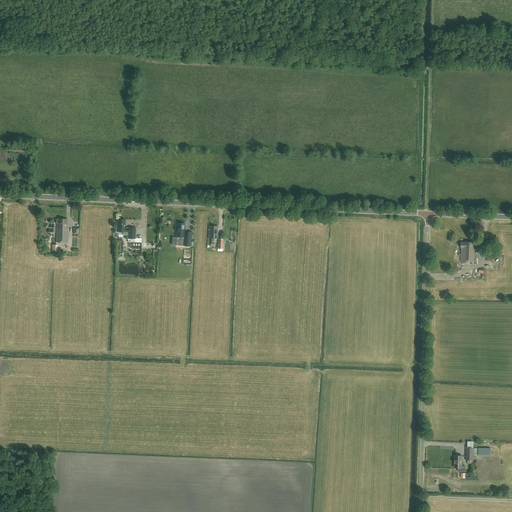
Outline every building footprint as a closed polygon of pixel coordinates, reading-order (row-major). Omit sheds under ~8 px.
[(68,242),(68,232),(67,232),(68,229),(68,227),(67,227),(68,219),(58,219),(56,219),(56,223),(57,223),(56,242),(68,242)] [(128,232),(128,238),(123,238),(123,240),(128,240),(128,242),(141,243),(141,238),(135,238),(136,227),(128,227),(128,228),(126,228),(126,227),(125,227),(125,219),(117,219),(117,231),(128,232)] [(177,223),(176,237),(170,236),(170,237),(168,237),(168,241),(169,241),(176,242),(184,242),(184,238),(185,223),(177,223)] [(209,226),(208,238),(217,238),(218,226),(209,226)] [(222,251),(222,249),(223,249),(223,242),(225,243),(226,239),(223,239),(218,238),(217,251),(222,251)] [(474,250),(474,248),(473,248),(473,242),(465,242),(461,242),(461,248),(461,261),(474,262),(474,261),(474,250)] [(472,464),(472,460),(474,460),(474,448),(466,447),(466,460),(468,460),(467,464),(472,464)]
